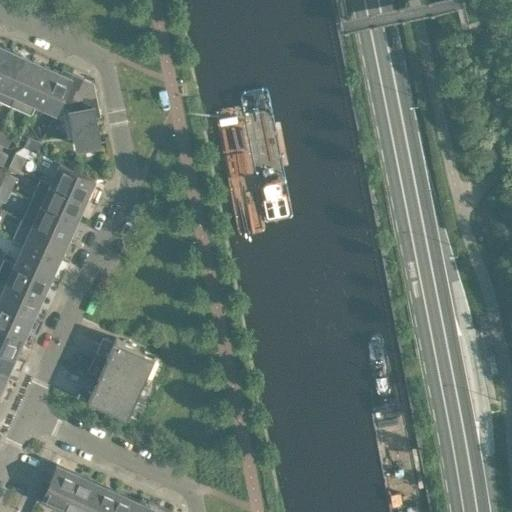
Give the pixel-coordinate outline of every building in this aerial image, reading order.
[(0,75),(11,50),(0,45),(0,75)] [(0,99),(11,104),(31,59),(11,50),(0,75),(0,99)] [(31,114),(36,103),(35,102),(51,68),(31,59),(11,104),(31,114)] [(63,69),(61,73),(51,68),(35,102),(36,103),(55,112),(59,105),(58,104),(72,73),(63,69)] [(59,105),(69,110),(77,146),(101,141),(93,106),(97,105),(93,83),(72,73),(58,104),(59,105)] [(0,143),(7,147),(12,136),(0,130),(0,143)] [(29,136),(25,146),(37,152),(42,142),(29,136)] [(9,165),(20,170),(26,157),(15,152),(9,165)] [(94,178),(60,163),(50,183),(85,199),(94,178)] [(17,177),(6,172),(1,185),(11,189),(17,177)] [(32,199),(76,218),(85,199),(50,183),(41,179),(32,199)] [(0,186),(0,199),(5,202),(11,189),(1,185),(0,186)] [(24,218),(67,238),(76,218),(32,199),(24,218)] [(15,239),(24,243),(24,242),(58,258),(67,238),(24,218),(15,239)] [(24,242),(24,243),(15,262),(50,277),(58,258),(24,242)] [(0,266),(0,278),(41,297),(50,277),(15,262),(4,257),(0,266)] [(0,302),(32,317),(41,297),(0,278),(0,302)] [(0,326),(23,336),(32,317),(0,302),(0,326)] [(0,349),(14,356),(23,336),(0,326),(0,349)] [(143,350),(115,337),(106,358),(156,380),(165,359),(143,349),(143,350)] [(0,349),(0,373),(5,376),(14,356),(0,349)] [(156,380),(106,358),(97,377),(147,400),(156,380)] [(127,415),(138,420),(147,400),(97,377),(88,398),(127,415)] [(50,482),(44,480),(37,495),(43,498),(42,499),(62,508),(78,474),(58,464),(50,482)] [(71,511),(84,511),(98,482),(78,474),(62,508),(71,511)] [(108,511),(117,491),(98,482),(84,511),(108,511)] [(131,511),(137,500),(117,491),(108,511),(131,511)] [(148,500),(146,504),(137,500),(131,511),(155,511),(159,505),(148,500)]
